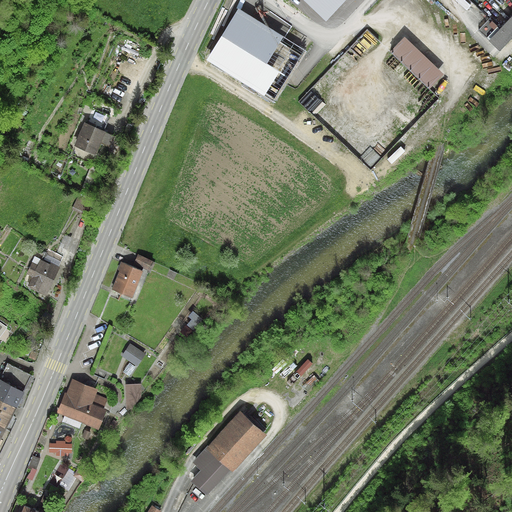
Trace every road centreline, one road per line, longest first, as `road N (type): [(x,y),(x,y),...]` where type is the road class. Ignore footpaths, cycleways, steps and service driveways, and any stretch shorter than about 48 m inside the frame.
road 1 (primary): [(2,493),(208,0)]
road 2 (unclassified): [(340,511),(400,439),(511,340)]
road 3 (residential): [(170,511),(191,459),(246,395),(277,401),(273,430)]
